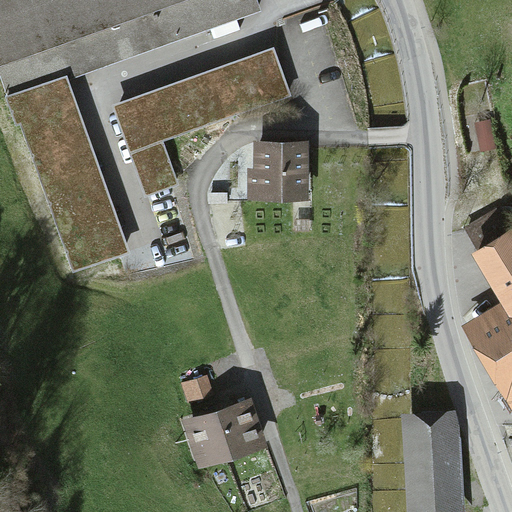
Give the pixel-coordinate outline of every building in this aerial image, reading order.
[(0,0),(0,63),(1,63),(12,95),(6,98),(13,117),(197,51),(190,32),(259,8),(256,0),(0,0)] [(303,191),(303,143),(260,143),(260,156),(267,156),(267,173),(254,173),(254,191),(303,191)] [(511,231),(478,252),(504,295),(511,290),(511,231)] [(511,380),(511,309),(481,328),(511,380)] [(212,393),(206,376),(184,384),(190,401),(212,393)] [(192,421),(205,459),(261,441),(248,403),(192,421)] [(448,419),(414,421),(419,511),(420,511),(454,510),(448,419)]
